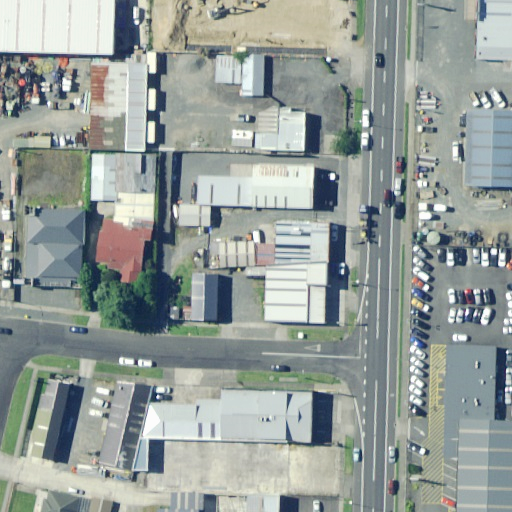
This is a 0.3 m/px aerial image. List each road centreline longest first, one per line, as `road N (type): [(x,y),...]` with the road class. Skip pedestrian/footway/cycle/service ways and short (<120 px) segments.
road 1 (residential): [(13,334),(161,350),(376,358)]
road 2 (primary): [(376,358),(386,0)]
road 3 (primary): [(372,511),(376,358)]
